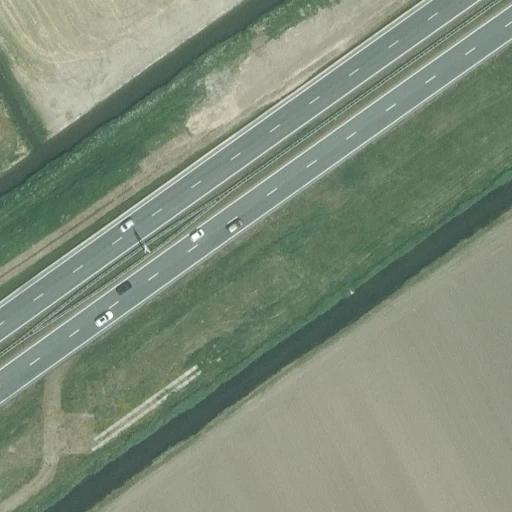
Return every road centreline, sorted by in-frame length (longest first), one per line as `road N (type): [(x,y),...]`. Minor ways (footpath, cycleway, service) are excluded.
road 1 (trunk): [(0,387),(511,21)]
road 2 (trunk): [(456,0),(0,326)]
